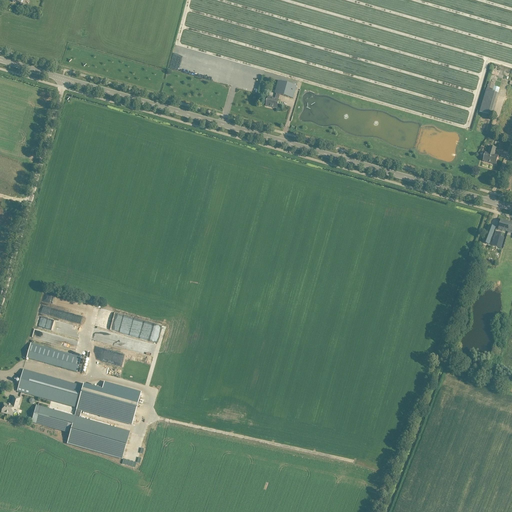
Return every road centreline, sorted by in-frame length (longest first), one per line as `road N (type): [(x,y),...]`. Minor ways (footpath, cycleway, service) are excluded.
road 1 (secondary): [(511,207),(64,79)]
road 2 (unclassified): [(28,203),(64,79)]
